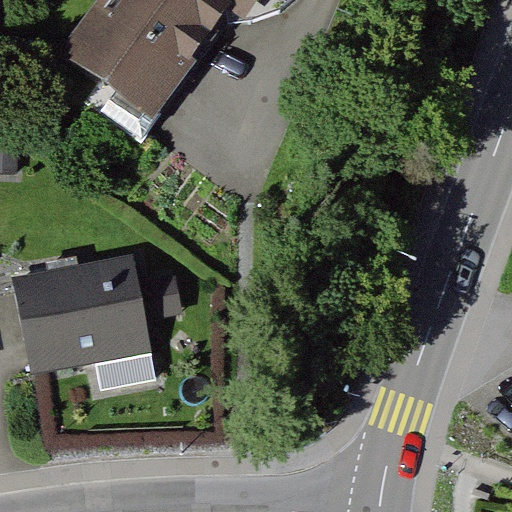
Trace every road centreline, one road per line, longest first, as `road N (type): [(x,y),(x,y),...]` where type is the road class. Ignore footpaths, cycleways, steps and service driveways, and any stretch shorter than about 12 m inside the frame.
road 1 (tertiary): [(381,511),(400,415),(511,111)]
road 2 (residential): [(164,511),(287,511)]
